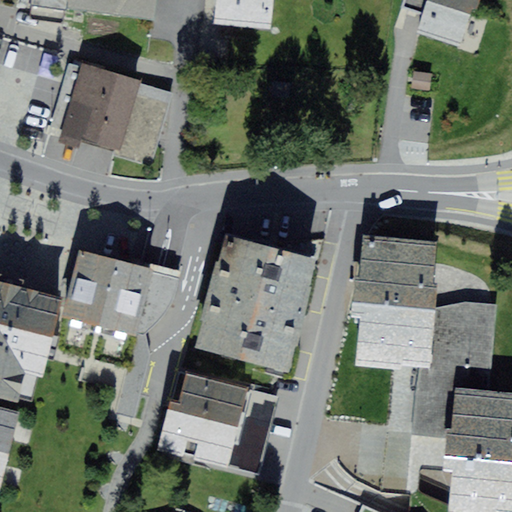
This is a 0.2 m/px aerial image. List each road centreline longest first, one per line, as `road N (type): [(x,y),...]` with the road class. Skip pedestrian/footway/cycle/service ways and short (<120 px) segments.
road 1 (residential): [(259,194),(128,197),(0,159)]
road 2 (residential): [(342,274),(286,511)]
